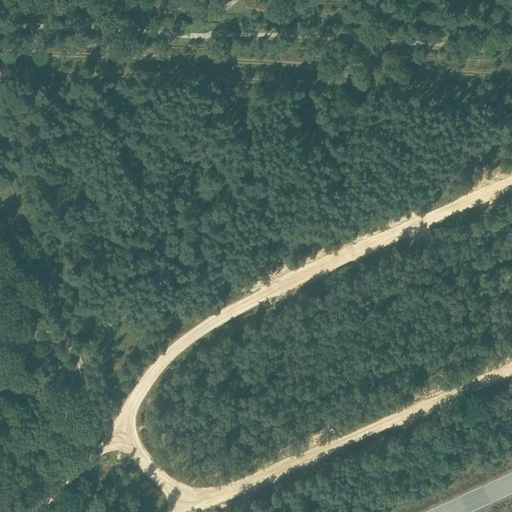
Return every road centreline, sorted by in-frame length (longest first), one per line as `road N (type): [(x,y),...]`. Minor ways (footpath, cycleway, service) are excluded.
road 1 (track): [(511,366),(187,508),(125,432),(132,401),(166,358),(332,260),(511,183)]
road 2 (track): [(0,2),(511,18)]
road 3 (track): [(0,74),(305,84)]
